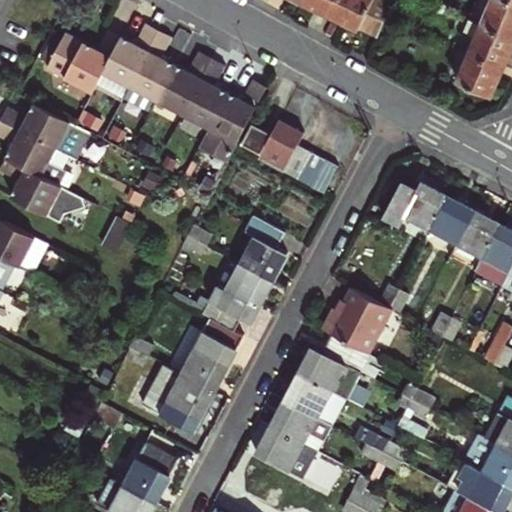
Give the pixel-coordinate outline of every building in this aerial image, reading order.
[(338,0),(304,0),(332,13),(338,0)] [(389,0),(338,0),(332,13),(374,32),(389,0)] [(511,0),(476,0),(470,15),(482,20),(511,32),(511,0)] [(511,32),(482,20),(469,51),(496,63),(503,66),(510,49),(511,44),(511,32)] [(127,39),(108,76),(135,91),(164,35),(152,28),(142,48),(127,39)] [(108,76),(127,39),(113,32),(103,52),(71,35),(52,72),(98,95),(101,88),(108,76)] [(164,35),(135,91),(129,102),(155,116),(161,105),(181,68),(168,61),(178,42),(164,35)] [(496,63),(469,51),(457,79),(491,94),(503,66),(496,63)] [(161,105),(188,119),(218,64),(206,57),(196,76),(181,68),(161,105)] [(218,64),(188,119),(214,132),(234,96),(222,91),(232,71),(218,64)] [(129,102),(135,91),(108,76),(101,88),(129,102)] [(249,104),(234,96),(214,132),(204,150),(232,165),(271,92),(259,85),(249,104)] [(4,126),(61,156),(76,128),(39,109),(31,124),(11,114),(4,126)] [(47,183),(61,156),(4,126),(0,135),(0,141),(17,150),(10,164),(47,183)] [(246,148),(267,159),(278,139),(279,137),(257,126),(246,148)] [(279,137),(278,139),(287,144),(301,151),(307,140),(284,127),(279,137)] [(264,165),(273,170),(287,144),(278,139),(267,159),(264,165)] [(301,151),(287,144),(273,170),(287,177),(301,151)] [(287,177),(301,184),(314,158),(301,151),(287,177)] [(314,191),(327,165),(314,158),(301,184),(314,191)] [(47,183),(10,164),(5,175),(23,184),(14,202),(62,227),(68,216),(89,209),(88,204),(47,183)] [(340,172),(327,165),(314,191),(326,198),(340,172)] [(433,236),(451,201),(425,187),(421,196),(406,188),(388,222),(402,230),(407,221),(433,236)] [(433,236),(460,250),(478,215),(451,201),(433,236)] [(478,215),(460,250),(487,264),(505,230),(478,215)] [(407,221),(402,230),(428,245),(433,236),(407,221)] [(259,243),(281,254),(289,239),(258,223),(250,238),(259,243)] [(0,260),(17,270),(34,279),(49,250),(1,225),(0,226),(0,260)] [(511,282),(511,233),(505,230),(487,264),(480,278),(507,292),(511,282)] [(215,240),(198,231),(192,241),(210,250),(215,240)] [(205,260),(210,250),(192,241),(188,250),(205,260)] [(259,243),(245,268),(277,285),(291,259),(281,254),(259,243)] [(0,293),(4,296),(17,270),(0,260),(0,293)] [(253,328),(277,285),(245,268),(230,296),(222,292),(207,320),(216,324),(239,336),(245,324),(253,328)] [(392,312),(401,295),(394,290),(384,308),(392,312)] [(338,314),(327,335),(337,340),(379,362),(402,318),(392,312),(384,308),(357,294),(345,318),(338,314)] [(392,312),(402,318),(412,300),(401,295),(392,312)] [(446,341),(455,324),(445,318),(435,336),(446,341)] [(218,397),(247,341),(239,336),(216,324),(202,350),(185,341),(168,372),(218,397)] [(446,341),(455,346),(465,329),(455,324),(446,341)] [(511,330),(503,326),(484,362),(497,369),(507,351),(511,340),(511,330)] [(304,379),(335,396),(355,406),(379,362),(337,340),(327,359),(317,354),(304,379)] [(156,353),(139,344),(133,354),(151,363),(156,353)] [(497,369),(507,375),(511,364),(511,353),(507,351),(497,369)] [(146,371),(151,363),(133,354),(129,362),(146,371)] [(203,425),(218,397),(168,372),(167,371),(151,401),(171,412),(173,408),(203,425)] [(289,407),(321,423),(335,396),(304,379),(289,407)] [(137,390),(119,381),(113,392),(131,401),(137,390)] [(438,403),(420,393),(415,404),(432,413),(438,403)] [(511,401),(511,402),(489,443),(511,454),(511,401)] [(432,413),(415,404),(409,414),(426,424),(432,413)] [(276,432),(307,448),(321,423),(289,407),(276,432)] [(261,460),(307,483),(321,456),(307,448),(276,432),(261,460)] [(60,437),(56,445),(70,452),(74,444),(60,437)] [(375,438),(369,448),(386,457),(392,447),(375,438)] [(468,465),(511,488),(511,454),(489,443),(482,439),(468,465)] [(410,456),(392,447),(386,457),(404,466),(410,456)] [(127,490),(128,491),(160,507),(182,466),(148,448),(127,490)] [(363,459),(381,468),(386,457),(369,448),(363,459)] [(76,464),(92,472),(97,461),(82,453),(76,464)] [(404,466),(386,457),(381,468),(398,477),(404,466)] [(76,464),(71,474),(87,482),(92,472),(76,464)] [(464,497),(491,511),(510,511),(511,508),(511,488),(468,465),(454,492),(464,497)] [(347,511),(357,511),(358,510),(364,499),(373,483),(365,479),(347,511)] [(104,511),(157,511),(160,507),(128,491),(127,490),(115,484),(101,510),(104,511)] [(455,511),(491,511),(464,497),(455,511)] [(358,510),(361,511),(380,511),(382,509),(364,499),(358,510)]
